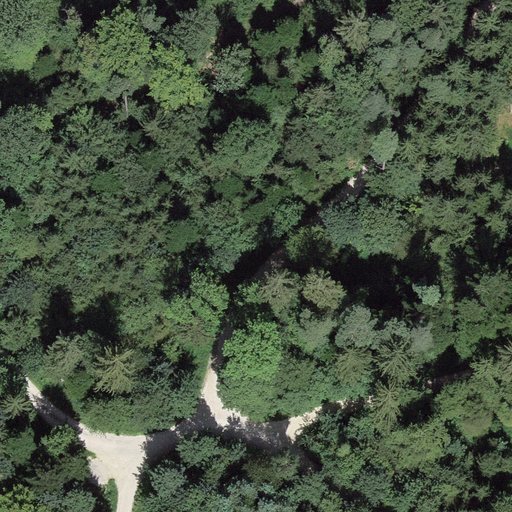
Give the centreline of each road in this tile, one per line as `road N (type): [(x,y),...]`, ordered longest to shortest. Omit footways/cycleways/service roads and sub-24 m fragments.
road 1 (track): [(219,414),(230,331),(261,275),(399,140),(488,0)]
road 2 (track): [(358,511),(292,456),(219,414),(138,464),(76,435),(30,392),(0,345)]
road 3 (track): [(219,414),(297,420),(511,360)]
